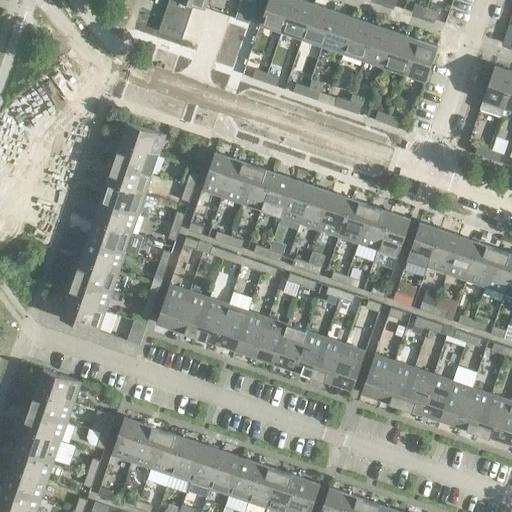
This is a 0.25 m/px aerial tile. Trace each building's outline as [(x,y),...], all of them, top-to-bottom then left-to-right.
[(194,4),(182,0),(169,0),(166,7),(190,15),(194,4)] [(268,0),(261,23),(282,30),(292,0),(268,0)] [(314,3),(304,0),(292,0),(282,30),(303,37),(314,3)] [(335,10),(314,3),(303,37),(323,44),(335,10)] [(415,3),(412,12),(424,16),(427,7),(415,3)] [(190,15),(166,7),(162,19),(186,27),(190,15)] [(439,11),(427,7),(424,16),(436,20),(439,11)] [(355,17),(335,10),(323,44),(343,51),(355,17)] [(376,24),(355,17),(343,51),(364,58),(376,24)] [(186,27),(162,19),(158,31),(182,39),(186,27)] [(396,31),(376,24),(364,58),(384,65),(396,31)] [(416,38),(396,31),(384,65),(405,72),(416,38)] [(438,45),(416,38),(405,72),(426,80),(438,45)] [(511,84),(511,70),(495,65),(480,109),(501,116),(505,106),(511,84)] [(255,69),(252,77),(265,81),(267,73),(255,69)] [(280,77),(267,73),(265,81),(277,86),(280,77)] [(296,83),(293,91),(305,95),(308,87),(296,83)] [(320,91),(308,87),(305,95),(317,100),(320,91)] [(337,97),(334,105),(346,109),(349,101),(337,97)] [(361,105),(349,101),(346,109),(358,114),(361,105)] [(378,111),(375,119),(387,123),(390,115),(378,111)] [(402,119),(390,115),(387,123),(399,128),(402,119)] [(128,121),(120,142),(158,155),(165,134),(128,121)] [(158,155),(120,142),(114,161),(152,174),(159,177),(166,157),(158,155)] [(478,145),(475,153),(487,158),(490,149),(478,145)] [(195,159),(203,162),(207,149),(199,146),(195,159)] [(502,153),(490,149),(487,158),(499,162),(502,153)] [(235,158),(215,151),(202,189),(222,196),(235,158)] [(255,165),(235,158),(222,196),(242,203),(255,165)] [(152,174),(114,161),(107,180),(145,193),(152,174)] [(274,171),(255,165),(242,203),(261,209),(274,171)] [(294,178),(274,171),(261,209),(281,216),(294,178)] [(190,172),(186,186),(194,188),(198,175),(190,172)] [(313,185),(294,178),(281,216),(300,223),(313,185)] [(145,193),(107,180),(101,200),(139,213),(145,193)] [(332,191),(313,185),(300,223),(320,229),(332,191)] [(194,188),(186,186),(181,199),(189,202),(194,188)] [(352,198),(332,191),(320,229),(339,236),(352,198)] [(371,205),(352,198),(339,236),(358,243),(371,205)] [(139,213),(101,200),(94,219),(132,232),(139,213)] [(390,211),(371,205),(358,243),(377,249),(390,211)] [(177,211),(172,224),(180,227),(185,213),(177,211)] [(411,218),(390,211),(377,249),(398,256),(411,218)] [(132,232),(94,219),(87,239),(125,252),(132,232)] [(440,228),(420,221),(407,259),(427,266),(440,228)] [(193,222),(191,222),(188,230),(201,234),(204,226),(203,226),(193,222)] [(180,227),(172,224),(168,238),(176,240),(180,227)] [(460,235),(440,228),(427,266),(447,273),(460,235)] [(217,231),(214,239),(228,243),(231,235),(217,231)] [(244,240),(231,235),(228,243),(241,248),(244,240)] [(479,242),(460,235),(447,273),(466,279),(479,242)] [(186,236),(183,244),(196,249),(199,241),(186,236)] [(125,252),(87,239),(81,258),(119,271),(125,252)] [(498,248),(479,242),(466,279),(485,286),(498,248)] [(256,244),(253,252),(267,257),(270,249),(256,244)] [(225,250),(212,245),(209,253),(223,258),(225,250)] [(511,270),(511,252),(498,248),(485,286),(505,293),(511,270)] [(283,253),(270,249),(267,257),(280,261),(283,253)] [(164,250),(159,263),(167,266),(172,252),(164,250)] [(239,255),(225,250),(223,258),(236,262),(239,255)] [(295,257),(292,265),(306,270),(308,262),(295,257)] [(119,271),(81,258),(74,278),(112,290),(119,271)] [(264,263),(251,259),(248,267),(262,271),(264,263)] [(322,266),(308,262),(306,270),(319,274),(322,266)] [(167,266),(159,263),(155,276),(163,279),(167,266)] [(278,268),(264,263),(262,271),(275,276),(278,268)] [(334,270),(331,278),(344,283),(347,275),(334,270)] [(303,277),(290,272),(287,280),(301,284),(303,277)] [(360,280),(347,275),(344,283),(358,288),(360,280)] [(317,281),(303,277),(301,284),(314,289),(317,281)] [(112,290),(74,278),(68,297),(106,310),(112,290)] [(190,291),(170,284),(157,322),(177,329),(190,291)] [(373,284),(371,292),(384,297),(387,289),(373,284)] [(342,290),(328,285),(326,293),(329,294),(339,298),(342,290)] [(150,288),(146,302),(154,305),(158,291),(150,288)] [(355,294),(342,290),(339,298),(353,302),(355,294)] [(209,297),(190,291),(177,329),(197,335),(209,297)] [(409,296),(396,292),(393,300),(406,304),(409,296)] [(329,294),(326,301),(336,305),(339,298),(329,294)] [(106,310),(68,297),(61,317),(99,330),(106,310)] [(229,304),(209,297),(197,335),(216,342),(229,304)] [(382,303),(368,299),(366,307),(379,311),(382,303)] [(422,301),(419,309),(433,313),(436,305),(422,301)] [(154,305),(146,302),(141,315),(149,318),(154,305)] [(248,311),(229,304),(216,342),(235,348),(248,311)] [(449,310),(436,305),(433,313),(446,318),(449,310)] [(391,307),(388,314),(401,319),(404,311),(391,307)] [(268,317),(248,311),(235,348),(255,355),(268,317)] [(461,314),(458,322),(472,327),(474,319),(461,314)] [(430,320),(417,316),(414,323),(428,328),(430,320)] [(287,324),(268,317),(255,355),(274,362),(287,324)] [(488,323),(474,319),(472,327),(485,331),(488,323)] [(444,325),(430,320),(428,328),(441,333),(444,325)] [(307,330),(287,324),(274,362),(294,368),(307,330)] [(398,325),(395,334),(402,336),(405,327),(398,325)] [(493,325),(491,333),(504,338),(507,330),(493,325)] [(469,333),(456,329),(453,337),(466,341),(469,333)] [(326,337),(307,330),(294,368),(313,375),(326,337)] [(129,333),(127,340),(140,344),(142,338),(129,333)] [(482,338),(469,333),(466,341),(480,346),(482,338)] [(345,344),(326,337),(313,375),(332,382),(345,344)] [(398,350),(402,340),(395,337),(391,348),(398,350)] [(508,346),(494,342),(492,350),(505,354),(508,346)] [(366,351),(345,344),(332,382),(353,389),(366,351)] [(395,361),(375,354),(362,392),(382,399),(395,361)] [(414,367),(395,361),(382,399),(401,405),(414,367)] [(434,374),(414,367),(401,405),(421,412),(434,374)] [(81,381),(43,368),(36,389),(74,402),(81,381)] [(453,380),(434,374),(421,412),(440,418),(453,380)] [(472,387),(453,380),(440,418),(459,425),(472,387)] [(492,394),(472,387),(459,425),(479,432),(492,394)] [(74,402),(36,389),(30,408),(67,421),(74,402)] [(123,395),(115,393),(110,406),(118,409),(123,395)] [(511,400),(492,394),(479,432),(498,438),(511,400)] [(511,400),(498,438),(511,443),(511,400)] [(67,421),(30,408),(23,427),(61,440),(67,421)] [(145,423),(124,416),(111,454),(132,461),(145,423)] [(106,419),(101,432),(109,435),(114,422),(106,419)] [(164,430),(145,423),(132,461),(151,468),(164,430)] [(61,440),(23,427),(16,447),(54,459),(61,440)] [(183,436),(164,430),(151,468),(170,474),(183,436)] [(109,435),(101,432),(97,446),(105,449),(109,435)] [(203,443),(183,436),(170,474),(190,481),(203,443)] [(223,450),(203,443),(190,481),(210,488),(223,450)] [(54,459),(16,447),(10,466),(48,479),(54,459)] [(242,456),(223,450),(210,488),(229,494),(242,456)] [(261,463),(242,456),(229,494),(248,501),(261,463)] [(93,458),(88,471),(96,474),(101,460),(93,458)] [(280,470),(261,463),(248,501),(267,507),(280,470)] [(48,479),(10,466),(3,486),(41,498),(48,479)] [(287,511),(300,476),(280,470),(267,507),(280,511),(287,511)] [(96,474),(88,471),(83,484),(91,487),(96,474)] [(310,511),(320,483),(300,476),(287,511),(310,511)] [(36,511),(41,498),(3,486),(0,494),(0,506),(17,511),(36,511)] [(343,511),(349,493),(329,486),(320,511),(343,511)] [(114,491),(100,487),(98,494),(111,499),(114,491)] [(364,511),(369,500),(349,493),(343,511),(364,511)] [(79,496),(75,510),(80,511),(82,511),(87,499),(79,496)] [(127,496),(124,503),(137,508),(140,500),(127,496)] [(151,511),(154,505),(140,500),(137,508),(148,511),(151,511)] [(386,511),(388,506),(369,500),(364,511),(386,511)] [(95,501),(93,509),(100,511),(106,511),(109,506),(95,501)]
